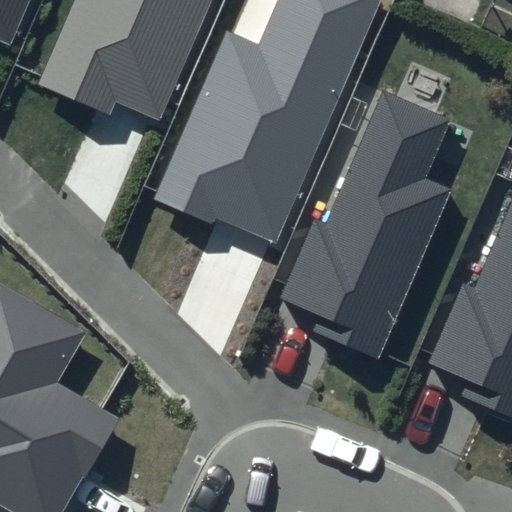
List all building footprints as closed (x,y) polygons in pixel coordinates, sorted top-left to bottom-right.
[(0,0),(0,37),(13,43),(31,0),(0,0)] [(210,0),(74,0),(38,86),(108,117),(114,102),(158,121),(210,0)] [(279,0),(259,45),(226,31),(150,201),(212,228),(216,217),(273,242),(380,0),(279,0)] [(449,120),(382,91),(325,222),(314,218),(280,297),(320,314),(312,331),(378,359),(451,189),(425,177),(449,120)] [(511,203),(476,287),(465,282),(430,362),(470,379),(463,396),(511,416),(511,203)] [(84,331),(0,281),(0,504),(13,511),(64,511),(120,418),(55,380),(84,331)]
